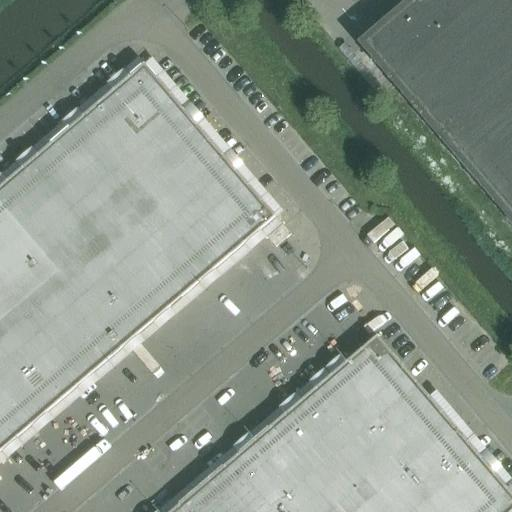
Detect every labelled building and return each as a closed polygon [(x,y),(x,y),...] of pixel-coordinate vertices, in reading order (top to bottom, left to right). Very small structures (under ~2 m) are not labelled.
[(368,37),(359,45),(511,224),(511,0),(410,0),(367,37),(368,37)] [(392,87),(352,40),(339,51),(379,98),(392,87)] [(0,190),(0,455),(276,219),(149,70),(145,66),(0,190)] [(283,227),(268,240),(276,249),(291,236),(283,227)] [(378,338),(174,511),(511,511),(511,494),(429,398),(378,338)]
